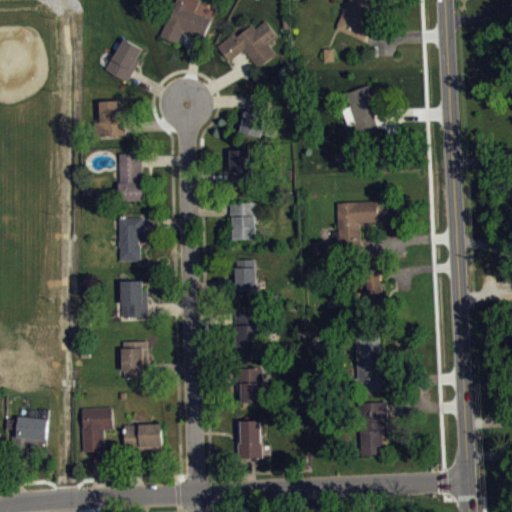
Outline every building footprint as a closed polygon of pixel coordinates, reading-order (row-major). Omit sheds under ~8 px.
[(161,35),(167,21),(169,21),(176,5),(174,5),(176,0),(200,0),(195,11),(212,19),(203,38),(184,29),(178,42),(161,35)] [(348,0),(337,24),(339,25),(338,28),(366,41),(382,0),(348,0)] [(231,60),(218,44),(234,32),(237,36),(253,23),(256,27),(266,19),(279,36),(269,44),(277,53),(259,68),(245,49),(231,60)] [(106,68),(126,37),(145,47),(138,58),(141,60),(128,80),(106,68)] [(373,82),(347,92),(351,104),(343,108),(349,124),(356,122),(361,136),(380,129),(374,112),(383,109),(373,82)] [(241,130),(252,96),(270,100),(262,136),(241,130)] [(101,100),(102,120),(94,121),(95,134),(108,133),(110,134),(127,134),(126,99),(101,100)] [(231,149),(232,170),(233,172),(233,185),(254,184),(254,149),(231,149)] [(121,152),(121,181),(120,181),(121,200),(147,200),(146,181),(144,181),(143,152),(121,152)] [(338,202),(339,229),(332,229),(332,242),(340,242),(340,247),(361,247),(360,222),(379,222),(379,199),(338,202)] [(231,202),(232,239),(258,238),(258,202),(231,202)] [(122,259),(122,246),(120,246),(120,239),(121,239),(121,216),(145,216),(146,230),(139,231),(140,243),(141,244),(142,258),(122,259)] [(239,258),(239,267),(237,267),(238,290),(257,289),(256,265),(256,263),(255,257),(239,258)] [(380,266),(381,284),(382,286),(383,306),(362,308),(362,289),(369,289),(368,282),(365,282),(365,267),(380,266)] [(123,280),(124,315),(149,315),(148,289),(144,289),(143,280),(123,280)] [(262,346),(237,347),(235,308),(261,308),(262,346)] [(356,338),(358,389),(388,389),(387,365),(382,365),(380,337),(356,338)] [(125,340),(125,347),(124,347),(124,370),(126,370),(126,376),(150,376),(149,340),(125,340)] [(264,400),(239,401),(237,368),(264,367),(264,400)] [(384,434),(385,452),(363,453),(360,402),(388,400),(389,434),(384,434)] [(85,449),(83,420),(85,420),(84,407),(113,406),(114,427),(105,428),(106,450),(85,449)] [(51,409),(47,445),(30,444),(23,447),(12,445),(14,430),(19,431),(21,415),(28,416),(28,408),(41,409),(41,407),(51,409)] [(238,420),(239,456),(263,456),(261,419),(238,420)] [(126,423),(127,450),(164,448),(163,422),(126,423)]
